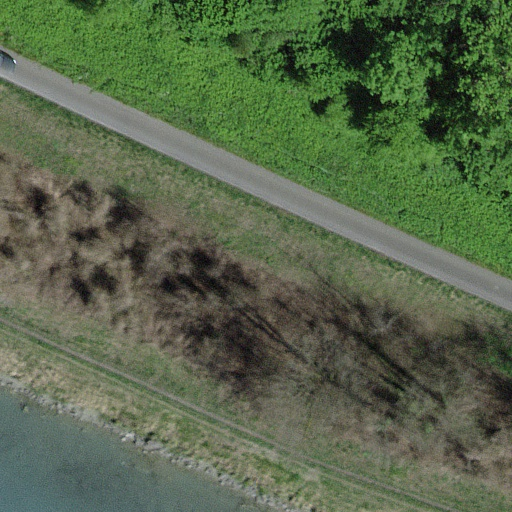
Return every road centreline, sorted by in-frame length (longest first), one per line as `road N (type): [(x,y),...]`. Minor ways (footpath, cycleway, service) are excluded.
road 1 (track): [(0,52),(511,300)]
road 2 (track): [(0,318),(443,511)]
